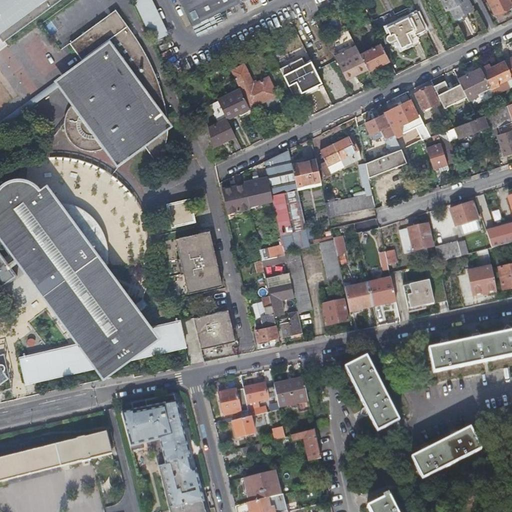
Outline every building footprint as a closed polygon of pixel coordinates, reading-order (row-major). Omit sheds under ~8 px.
[(0,0),(0,42),(43,11),(58,0),(0,0)] [(149,0),(134,0),(154,40),(166,34),(149,0)] [(181,0),(184,6),(183,6),(192,26),(241,2),(243,0),(181,0)] [(438,0),(444,11),(449,9),(454,19),(472,10),(466,0),(438,0)] [(485,0),(493,14),(510,5),(507,0),(485,0)] [(174,125),(169,117),(168,113),(166,101),(160,83),(154,68),(149,57),(146,50),(138,37),(131,27),(118,8),(71,41),(83,58),(55,78),(73,103),(69,106),(67,109),(64,113),(62,117),(60,123),(59,127),(59,131),(60,135),(61,140),(63,146),(65,149),(69,154),(72,156),(76,159),(83,162),(86,162),(87,163),(95,163),(100,162),(106,160),(106,159),(109,158),(111,157),(118,165),(146,145),(158,162),(163,154),(166,146),(168,140),(169,134),(170,128),(174,125)] [(342,8),(339,10),(347,25),(350,24),(342,8)] [(416,34),(425,29),(416,12),(387,27),(390,33),(388,34),(387,35),(386,36),(386,37),(386,38),(386,39),(387,40),(387,41),(388,41),(389,41),(390,42),(390,41),(391,41),(392,42),(398,40),(401,47),(410,42),(412,46),(420,42),(416,34)] [(389,60),(380,43),(361,53),(370,70),(389,60)] [(336,56),(347,78),(368,68),(356,45),(336,56)] [(511,56),(503,61),(511,77),(511,76),(511,56)] [(275,77),(283,73),(281,69),(275,58),(268,61),(275,77)] [(308,89),(322,82),(312,61),(306,64),(303,58),(294,62),(308,89)] [(511,79),(511,77),(503,61),(489,67),(487,64),(479,68),(488,86),(489,89),(492,94),(511,84),(511,79)] [(301,92),(308,89),(294,62),(281,69),(283,73),(288,85),(296,82),(301,92)] [(479,68),(456,79),(458,83),(464,96),(466,100),(476,95),(474,92),(488,86),(479,68)] [(235,77),(244,96),(253,115),(281,101),(273,84),(258,91),(248,71),(235,77)] [(464,96),(458,83),(447,89),(443,81),(432,87),(434,92),(439,101),(442,107),(464,96)] [(432,87),(432,86),(429,87),(429,86),(413,93),(421,109),(436,102),(432,93),(434,92),(432,87)] [(476,95),(489,89),(488,86),(474,92),(476,95)] [(230,124),(230,125),(231,127),(254,116),(253,115),(244,96),(222,107),(222,109),(230,124)] [(423,125),(410,98),(388,109),(389,111),(383,113),(394,136),(417,125),(423,138),(428,136),(423,125)] [(511,125),(505,105),(498,108),(482,114),(486,125),(490,137),(495,135),(501,154),(510,152),(511,156),(511,155),(511,133),(511,130),(511,129),(511,125)] [(224,126),(230,124),(222,109),(216,112),(224,126)] [(382,114),(364,123),(371,139),(383,133),(385,137),(387,136),(387,139),(384,140),(385,143),(384,147),(387,148),(389,152),(395,150),(399,148),(382,114)] [(486,125),(482,114),(475,117),(453,126),(457,137),(458,140),(463,138),(462,135),(486,125)] [(429,122),(423,125),(428,136),(434,134),(429,122)] [(361,124),(355,126),(360,149),(369,146),(361,124)] [(231,127),(230,125),(210,135),(214,155),(239,143),(231,127)] [(457,137),(453,126),(451,127),(444,130),(448,140),(457,137)] [(448,140),(444,130),(435,133),(438,142),(445,163),(454,160),(448,140)] [(350,135),(347,136),(354,151),(357,150),(350,135)] [(354,151),(347,136),(318,150),(324,162),(318,165),(323,176),(343,167),(343,166),(354,160),(351,153),(354,151)] [(424,147),(431,168),(437,167),(446,164),(445,163),(438,142),(424,147)] [(389,152),(363,162),(364,163),(366,176),(405,161),(399,148),(395,150),(389,152)] [(308,245),(306,240),(306,238),(303,227),(296,190),(290,164),(287,149),(262,161),(264,170),(265,175),(268,186),(269,190),(271,200),(282,251),(308,245)] [(296,190),(306,187),(305,184),(319,181),(314,159),(290,164),(296,190)] [(366,176),(364,163),(357,165),(362,187),(364,187),(369,186),(366,176)] [(124,359),(183,347),(177,319),(149,324),(45,180),(39,185),(36,181),(33,179),(29,176),(25,175),(18,173),(16,173),(11,174),(5,176),(2,177),(0,178),(0,236),(76,340),(18,352),(24,380),(94,366),(101,376),(124,359)] [(248,205),(271,200),(269,190),(268,186),(265,175),(242,180),(243,182),(243,183),(248,205)] [(225,212),(248,207),(248,205),(243,183),(220,188),(225,212)] [(324,204),(327,218),(372,207),(369,193),(324,204)] [(188,201),(166,207),(171,228),(193,223),(188,201)] [(478,228),(475,219),(480,218),(478,213),(473,214),(470,202),(448,209),(453,226),(456,226),(458,235),(478,228)] [(402,252),(431,246),(426,223),(396,231),(402,252)] [(511,223),(484,232),(489,247),(509,241),(511,240),(511,223)] [(208,233),(174,241),(178,259),(176,259),(179,275),(182,274),(186,293),(220,285),(208,233)] [(308,245),(318,243),(332,240),(331,235),(306,240),(308,245)] [(433,246),(436,261),(458,255),(466,253),(463,239),(455,242),(455,241),(433,246)] [(327,285),(341,282),(335,255),(333,243),(332,240),(318,243),(327,285)] [(333,243),(335,255),(343,254),(340,242),(333,243)] [(0,282),(15,271),(0,250),(0,282)] [(297,250),(283,253),(283,254),(284,260),(287,273),(292,295),(295,310),(296,312),(310,309),(297,250)] [(392,250),(383,251),(385,259),(386,265),(394,263),(392,250)] [(276,262),(275,256),(260,260),(260,261),(261,265),(276,262)] [(511,287),(511,265),(496,269),(501,290),(511,287)] [(471,295),(494,291),(489,268),(466,273),(466,276),(471,295)] [(267,292),(272,313),(272,315),(282,313),(279,298),(292,295),(287,273),(264,277),(267,292)] [(406,309),(445,301),(440,277),(401,286),(406,309)] [(366,283),(371,307),(394,301),(389,278),(366,283)] [(328,292),(343,288),(341,282),(327,285),(328,292)] [(343,288),(348,312),(371,307),(366,283),(350,286),(343,288)] [(346,320),(342,299),(322,304),(326,325),(346,320)] [(254,303),(256,314),(264,313),(262,301),(254,303)] [(226,309),(192,317),(199,348),(213,345),(213,348),(222,346),(221,343),(233,340),(226,309)] [(295,310),(287,312),(288,316),(280,318),(279,319),(280,323),(279,323),(282,336),(300,332),(296,312),(295,310)] [(256,341),(277,336),(272,315),(272,313),(268,313),(271,326),(254,330),(256,341)] [(511,327),(507,323),(503,328),(504,332),(481,337),(480,332),(472,333),(473,338),(449,343),(448,338),(440,340),(441,345),(429,348),(434,371),(511,354),(511,327)] [(410,422),(378,359),(356,370),(362,381),(358,383),(362,390),(366,388),(376,409),(373,411),(376,419),(380,417),(389,433),(410,422)] [(303,378),(274,384),(276,396),(278,406),(308,399),(303,378)] [(254,385),(243,388),(250,416),(267,412),(265,406),(259,408),(257,400),(276,396),(274,384),(266,386),(255,388),(254,385)] [(250,416),(243,388),(236,390),(236,389),(218,394),(223,415),(240,411),(242,418),(250,416)] [(130,431),(126,432),(131,451),(144,448),(141,437),(159,433),(166,464),(158,466),(161,478),(169,511),(205,511),(195,469),(191,470),(188,458),(190,458),(174,394),(131,403),(133,411),(126,413),(130,431)] [(242,418),(232,421),(236,437),(254,432),(250,416),(242,418)] [(306,431),(304,421),(291,424),(294,434),(306,431)] [(285,437),(283,426),(273,429),(275,439),(285,437)] [(432,479),(490,450),(480,428),(469,434),(467,431),(460,435),(461,438),(440,449),(438,446),(431,449),(433,452),(421,458),(432,479)] [(321,458),(315,429),(291,435),(293,440),(303,437),(309,461),(321,458)] [(0,480),(82,460),(82,461),(90,459),(90,458),(112,452),(106,431),(84,436),(84,435),(76,438),(45,446),(22,452),(0,457),(0,480)] [(22,452),(45,446),(42,438),(20,444),(22,452)] [(254,444),(241,448),(243,455),(256,452),(254,444)] [(246,469),(248,476),(264,472),(262,465),(246,469)] [(248,476),(244,477),(251,501),(267,497),(281,494),(275,470),(264,472),(248,476)] [(406,511),(399,496),(397,493),(393,496),(394,498),(381,505),(381,504),(378,505),(378,506),(378,507),(380,511),(406,511)] [(251,501),(247,502),(249,511),(250,511),(256,511),(285,511),(287,511),(282,494),(281,494),(267,497),(251,501)]
